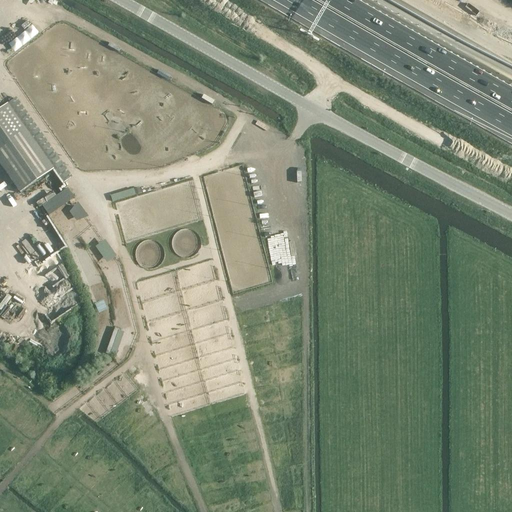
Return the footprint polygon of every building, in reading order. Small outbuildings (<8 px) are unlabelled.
[(61,168),(18,106),(12,110),(9,106),(0,111),(0,163),(21,195),(55,172),(56,171),(61,168)] [(49,215),(75,197),(68,187),(42,205),(49,215)] [(69,210),(78,222),(88,214),(79,202),(69,210)] [(42,232),(36,237),(44,247),(46,245),(55,256),(59,252),(42,232)] [(106,350),(116,354),(125,330),(115,327),(106,350)]
